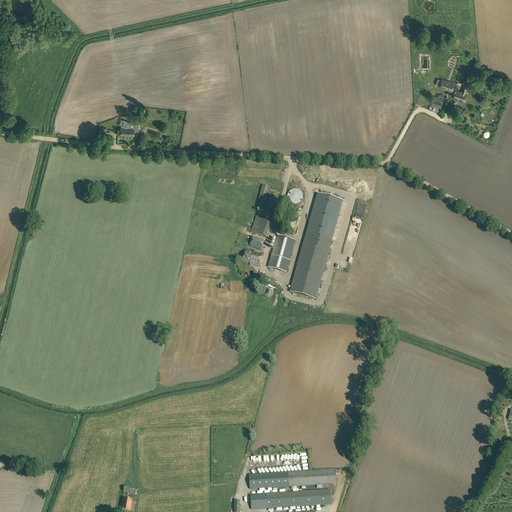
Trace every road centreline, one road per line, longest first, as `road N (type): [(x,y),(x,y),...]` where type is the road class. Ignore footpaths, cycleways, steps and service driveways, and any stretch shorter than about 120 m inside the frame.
road 1 (unclassified): [(511,233),(389,164),(128,148),(0,131)]
road 2 (track): [(110,25),(112,49),(52,140)]
